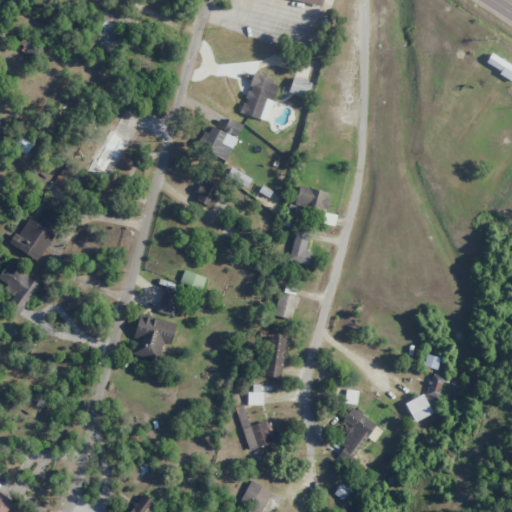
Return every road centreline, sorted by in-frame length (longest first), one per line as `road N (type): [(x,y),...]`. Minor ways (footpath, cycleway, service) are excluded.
road 1 (residential): [(67,511),(204,0)]
road 2 (residential): [(308,467),(306,371),(357,171),(365,0)]
